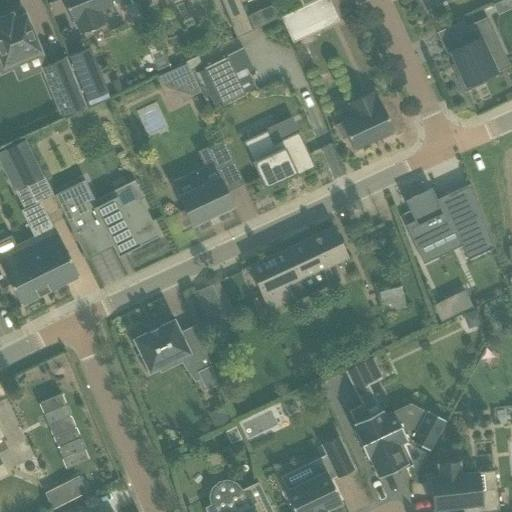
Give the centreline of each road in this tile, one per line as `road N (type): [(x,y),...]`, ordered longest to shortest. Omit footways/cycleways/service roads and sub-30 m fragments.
road 1 (residential): [(75,323),(444,150)]
road 2 (residential): [(75,323),(152,511)]
road 3 (residential): [(377,0),(444,150)]
